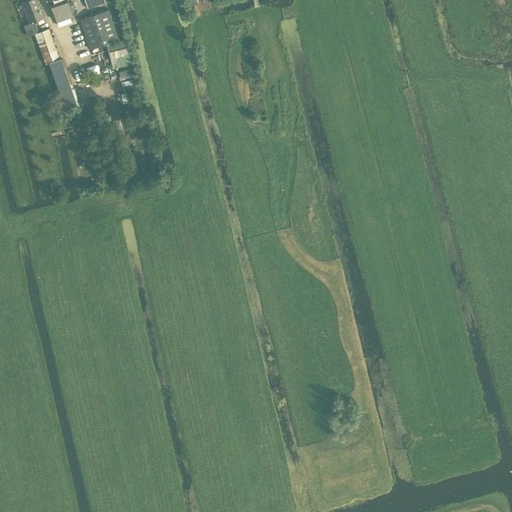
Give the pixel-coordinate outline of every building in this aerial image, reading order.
[(38,0),(22,0),(30,21),(23,24),(28,35),(35,32),(35,31),(39,30),(35,19),(44,16),(38,0)] [(59,25),(75,19),(68,0),(50,0),(52,3),(51,3),(59,25)] [(108,9),(81,18),(92,49),(107,43),(113,68),(132,63),(126,38),(119,40),(108,9)] [(60,91),(72,87),(61,56),(59,57),(48,27),(39,30),(35,31),(35,32),(46,62),(50,61),(60,91)] [(97,63),(87,67),(90,77),(100,73),(97,63)] [(59,99),(63,110),(78,105),(74,94),(59,99)] [(91,112),(98,109),(94,99),(87,101),(91,112)] [(101,110),(103,118),(110,116),(108,109),(101,110)] [(139,169),(129,171),(130,179),(141,177),(139,169)]
